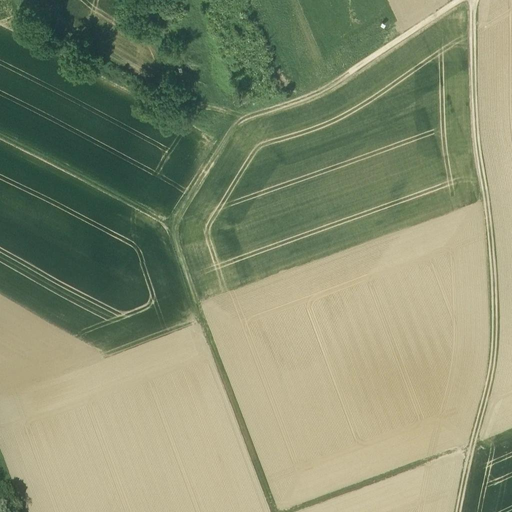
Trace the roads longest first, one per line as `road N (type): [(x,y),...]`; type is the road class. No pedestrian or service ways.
road 1 (track): [(474,0),(476,143),(496,353),(459,511)]
road 2 (track): [(27,0),(53,32),(142,81),(242,117),(320,91),(461,0)]
road 3 (track): [(275,511),(173,226)]
road 4 (track): [(472,447),(287,511)]
road 5 (track): [(0,135),(173,226)]
road 6 (track): [(242,117),(173,226)]
